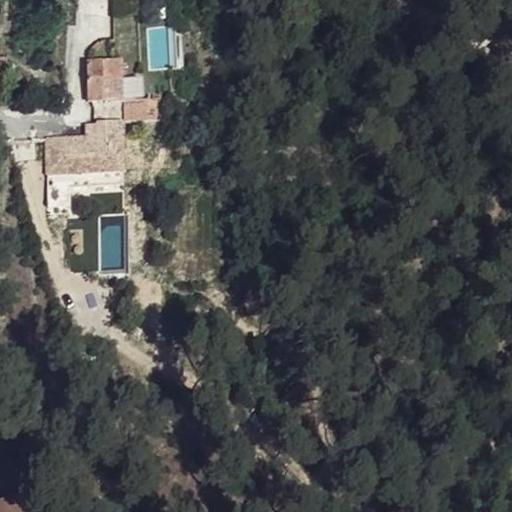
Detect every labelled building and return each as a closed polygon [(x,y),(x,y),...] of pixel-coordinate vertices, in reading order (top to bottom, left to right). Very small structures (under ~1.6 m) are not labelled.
[(103,65),(88,65),(89,83),(116,83),(124,84),(124,69),(124,65),(116,65),(103,65)] [(116,83),(89,83),(88,105),(116,106),(116,83)] [(146,106),(128,106),(128,125),(146,125),(146,106)] [(96,126),(125,124),(124,108),(95,109),(96,126)] [(113,391),(99,397),(112,426),(126,419),(113,391)]
